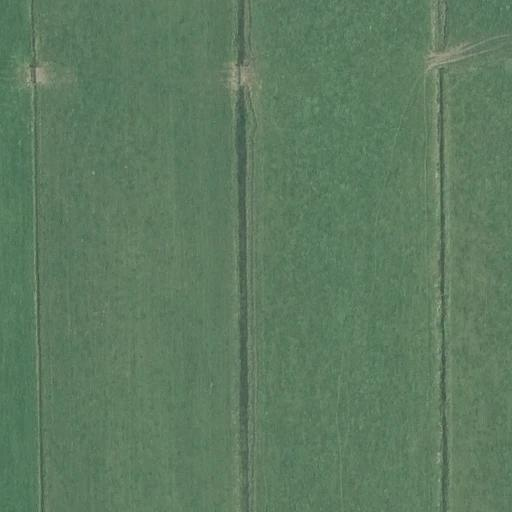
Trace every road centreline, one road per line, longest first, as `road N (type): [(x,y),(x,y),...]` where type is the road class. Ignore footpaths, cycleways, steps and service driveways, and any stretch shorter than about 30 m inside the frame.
road 1 (track): [(353,77),(136,77),(146,257)]
road 2 (track): [(353,285),(353,77)]
road 3 (track): [(353,77),(511,52)]
road 4 (track): [(136,77),(0,76)]
